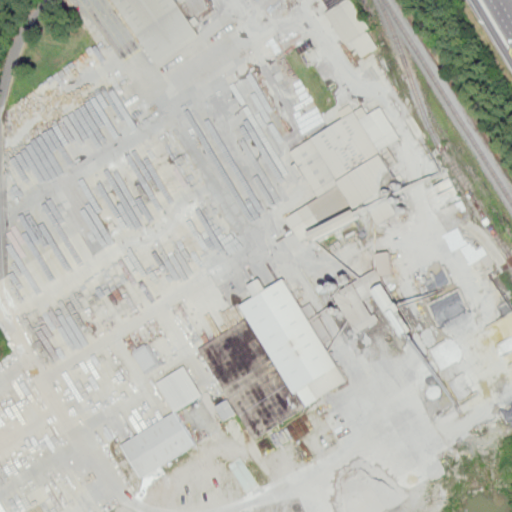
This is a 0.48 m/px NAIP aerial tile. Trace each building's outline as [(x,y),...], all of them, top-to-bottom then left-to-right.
[(116,0),(136,33),(144,29),(161,59),(199,37),(177,0),(116,0)] [(325,0),(326,2),(329,0),(332,0),(336,7),(329,11),(358,60),(381,47),(353,0),(350,0),(349,1),(347,0),(325,0)] [(378,106),(364,115),(361,110),(290,152),(320,202),(292,219),(309,249),(365,215),(361,207),(401,183),(381,148),(398,138),(378,106)] [(382,268),(335,295),(357,332),(362,332),(379,322),(368,304),(368,300),(379,293),(403,335),(414,334),(414,330),(384,278),(390,274),(394,274),(391,253),(380,255),(382,268)] [(253,437),(347,385),(289,279),(268,290),(262,279),(250,285),(257,298),(243,305),(269,352),(222,379),(234,399),(218,408),(225,421),(240,413),(253,437)] [(135,356),(146,371),(158,363),(147,348),(135,356)] [(176,415),(122,444),(141,478),(197,448),(178,412),(203,398),(187,368),(158,383),(176,415)]
